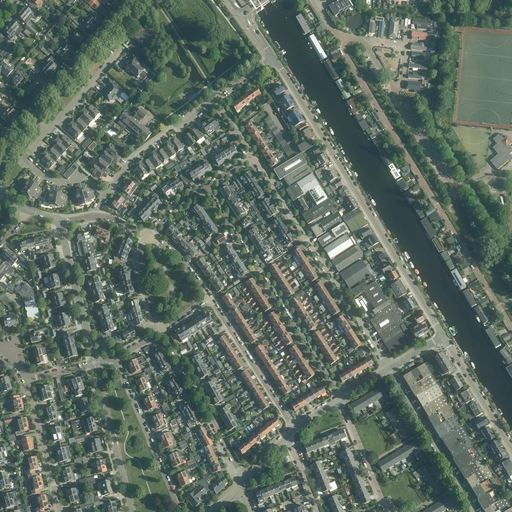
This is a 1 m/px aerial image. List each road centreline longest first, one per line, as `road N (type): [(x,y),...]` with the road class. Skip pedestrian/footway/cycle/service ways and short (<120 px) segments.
road 1 (residential): [(511,328),(344,51),(346,38)]
road 2 (tertiary): [(443,335),(274,59)]
road 3 (residential): [(388,368),(251,158)]
road 4 (residential): [(338,398),(205,189)]
road 5 (residential): [(245,477),(160,331)]
road 6 (residential): [(181,511),(113,357)]
road 7 (residential): [(473,511),(388,368)]
road 8 (residential): [(295,428),(210,298)]
road 9 (residential): [(132,511),(94,362)]
road 10 (residential): [(94,362),(59,220)]
road 11 (residential): [(106,194),(129,159),(211,103)]
road 12 (residential): [(251,158),(215,101),(274,59)]
road 13 (residential): [(60,511),(26,380)]
road 14 (tertiary): [(511,449),(443,335)]
road 15 (residential): [(106,194),(84,177),(49,180),(26,160),(50,129)]
road 16 (residential): [(50,129),(124,48),(113,32)]
road 17 (unclassified): [(459,196),(392,86)]
road 18 (residential): [(385,511),(338,398)]
